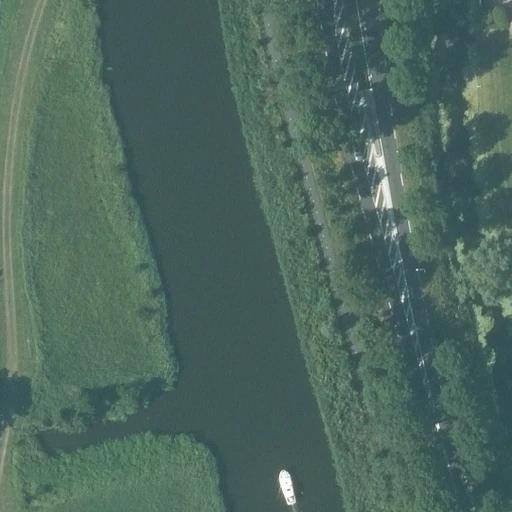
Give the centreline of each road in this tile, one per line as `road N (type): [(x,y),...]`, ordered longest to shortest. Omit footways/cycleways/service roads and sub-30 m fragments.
road 1 (primary): [(324,0),(411,329)]
road 2 (primary): [(411,329),(374,0)]
road 3 (primary): [(457,511),(411,329)]
